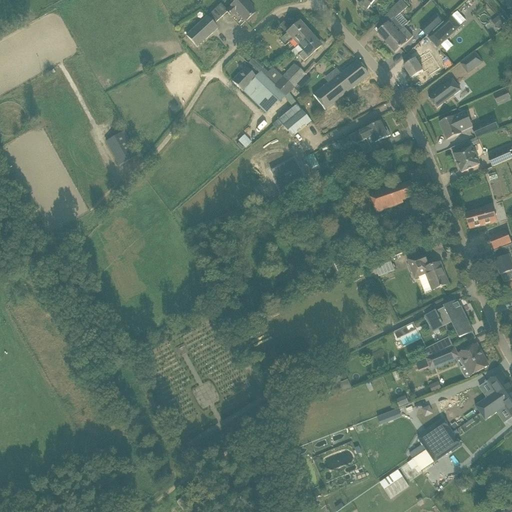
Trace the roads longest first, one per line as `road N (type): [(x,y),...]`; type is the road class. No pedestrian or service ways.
road 1 (unclassified): [(478,286),(416,127),(320,3)]
road 2 (unclassified): [(320,3),(276,12),(203,83),(130,179)]
road 3 (unclassified): [(277,389),(478,286)]
road 4 (track): [(146,511),(268,427)]
